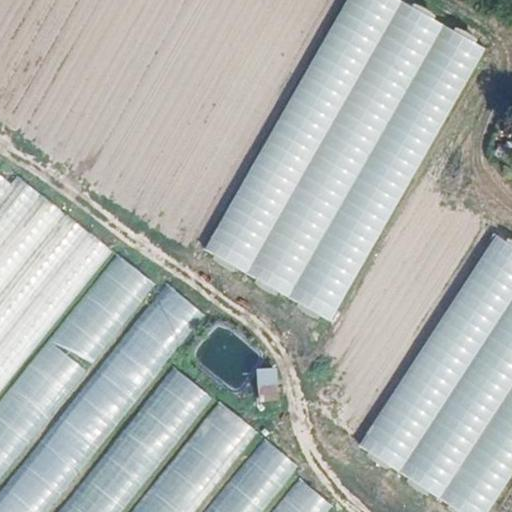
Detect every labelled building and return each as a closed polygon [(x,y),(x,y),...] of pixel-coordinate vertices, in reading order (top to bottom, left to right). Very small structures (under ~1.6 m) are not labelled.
[(411,2),(407,0),(349,0),(209,250),(255,275),(411,2)] [(451,26),(411,2),(255,275),(295,298),(451,26)] [(493,50),(451,26),(295,298),(337,322),(493,50)] [(0,194),(11,181),(0,172),(0,194)] [(0,236),(30,195),(11,181),(0,194),(0,236)] [(0,287),(56,214),(30,195),(0,236),(0,287)] [(0,340),(81,233),(56,214),(0,287),(0,340)] [(0,397),(110,255),(81,233),(0,340),(0,397)] [(511,306),(511,247),(496,239),(357,447),(407,475),(511,306)] [(0,498),(160,292),(110,255),(0,397),(0,498)] [(0,511),(53,511),(165,369),(207,315),(167,284),(160,292),(0,498),(0,511)] [(511,398),(511,306),(407,475),(446,500),(511,398)] [(129,511),(212,406),(165,369),(53,511),(129,511)] [(256,399),(274,398),(273,372),(255,373),(256,399)] [(495,511),(511,486),(511,398),(446,500),(464,511),(495,511)] [(201,511),(259,442),(212,406),(129,511),(201,511)] [(270,511),(290,489),(300,476),(259,442),(201,511),(270,511)] [(318,511),(290,489),(270,511),(318,511)]
